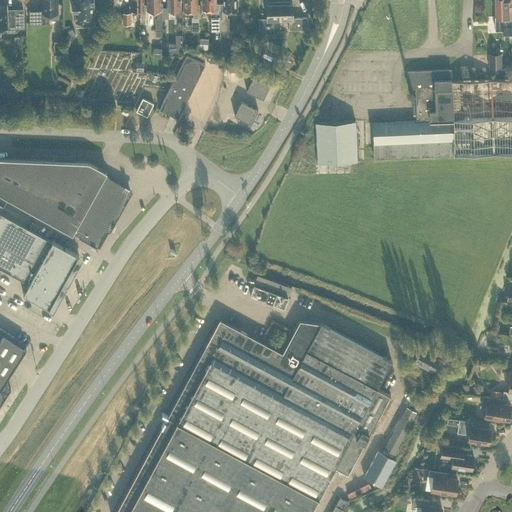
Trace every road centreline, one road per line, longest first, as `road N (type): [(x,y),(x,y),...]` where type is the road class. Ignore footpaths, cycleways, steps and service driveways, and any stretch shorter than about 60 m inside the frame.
road 1 (primary): [(240,197),(10,511)]
road 2 (unclassified): [(0,444),(130,245),(203,168)]
road 3 (unclassified): [(0,131),(161,138),(203,168)]
road 4 (primary): [(319,62),(240,197)]
